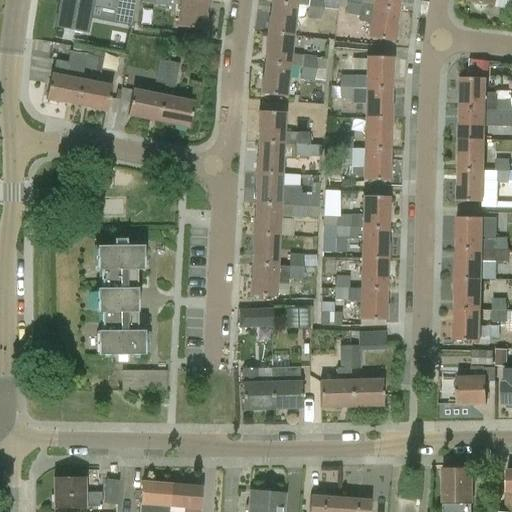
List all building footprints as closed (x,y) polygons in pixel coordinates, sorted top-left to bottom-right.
[(85,38),(91,9),(116,14),(118,0),(89,0),(90,1),(83,0),(61,0),(55,33),(85,38)] [(208,1),(203,0),(142,0),(142,3),(168,7),(168,0),(180,0),(177,28),(203,31),(208,1)] [(269,0),(269,3),(336,10),(337,1),(330,0),(269,0)] [(346,0),(346,4),(398,12),(400,0),(346,0)] [(336,10),(269,3),(266,34),(292,37),(292,36),(307,38),(308,24),(320,25),(321,9),(336,11),(336,10)] [(398,12),(346,4),(345,15),(359,17),(361,6),(372,8),(368,38),(393,42),(398,12)] [(266,34),(262,64),(288,67),(301,68),(316,71),(325,71),(326,60),(315,59),(315,58),(290,56),(292,37),(266,34)] [(99,58),(87,56),(84,69),(97,71),(99,58)] [(330,87),(330,88),(391,89),(391,59),(365,59),(365,77),(339,77),(338,87),(330,87)] [(165,85),(169,62),(158,60),(154,83),(165,85)] [(491,61),(472,60),(471,75),(490,76),(491,61)] [(179,64),(169,62),(165,85),(175,87),(179,64)] [(288,67),(262,64),(259,95),(285,98),(288,67)] [(316,71),(301,68),(299,81),(314,82),(316,71)] [(75,108),(80,83),(50,78),(45,103),(75,108)] [(486,79),(460,78),(459,110),(510,111),(510,112),(511,111),(511,100),(511,99),(506,99),(506,95),(486,94),(486,79)] [(110,88),(80,83),(75,108),(106,114),(110,88)] [(391,89),(330,88),(330,99),(339,99),(339,100),(352,100),(352,105),(364,105),(364,119),(390,120),(391,89)] [(158,123),(163,97),(131,91),(126,117),(158,123)] [(193,102),(163,97),(158,123),(188,129),(193,102)] [(510,111),(459,110),(458,141),(484,141),(485,123),(510,123),(510,112),(510,111)] [(257,112),(256,144),(321,147),(321,146),(309,145),(309,134),(295,133),(294,145),(282,144),(283,114),(257,112)] [(338,138),(338,150),(390,151),(390,120),(364,119),(363,149),(352,149),(352,138),(338,138)] [(458,141),(457,172),(484,172),(484,171),(484,141),(458,141)] [(321,147),(256,144),(255,174),(281,175),(282,159),(294,159),(295,157),(320,158),(321,147)] [(390,151),(338,150),(338,161),(340,161),(340,170),(350,170),(350,168),(363,168),(363,181),(389,181),(390,151)] [(495,160),(495,172),(510,173),(510,160),(495,160)] [(457,172),(457,202),(483,202),(483,187),(496,187),(496,184),(510,184),(510,182),(511,181),(511,172),(510,173),(495,172),(484,171),(484,172),(457,172)] [(255,174),(253,205),(317,208),(318,194),(305,193),(305,195),(293,194),(293,189),(280,188),(281,175),(255,174)] [(323,208),(323,227),(388,229),(389,198),(363,198),(362,217),(333,217),(333,208),(323,208)] [(253,205),(252,235),(278,237),(279,217),(290,218),(305,219),(305,218),(316,219),(317,208),(253,205)] [(456,218),(455,249),(507,249),(507,239),(482,238),(482,219),(456,218)] [(388,229),(323,227),(321,227),(321,253),(343,253),(343,240),(362,240),(361,259),(387,259),(388,229)] [(278,237),(252,235),(251,266),(277,267),(277,266),(278,237)] [(101,291),(96,291),(97,315),(101,315),(102,333),(97,333),(97,357),(114,357),(115,364),(127,364),(127,357),(144,357),(144,333),(137,333),(137,314),(137,290),(136,290),(136,272),(143,272),(143,248),(126,248),(126,241),(113,241),(114,248),(96,248),(96,272),(101,272),(101,291)] [(455,249),(455,280),(481,280),(481,262),(507,262),(507,249),(455,249)] [(289,254),(288,267),(288,268),(302,269),(303,255),(289,254)] [(361,259),(360,289),(360,290),(386,290),(387,259),(361,259)] [(277,267),(251,266),(250,297),(276,298),(276,285),(288,285),(288,280),(315,281),(316,269),(302,269),(288,268),(288,267),(277,266),(277,267)] [(334,277),(334,289),(348,289),(348,277),(334,277)] [(481,280),(455,280),(454,312),(480,312),(481,280)] [(334,289),(334,301),(348,301),(348,303),(360,303),(360,320),(385,321),(386,290),(360,290),(360,289),(348,289),(334,289)] [(506,300),(492,300),(492,312),(506,312),(511,312),(511,302),(506,303),(506,300)] [(272,310),(253,311),(253,330),(272,329),(272,310)] [(309,310),(285,310),(285,330),(309,329),(309,310)] [(480,312),(454,312),(453,342),(479,342),(480,312)] [(492,312),(492,323),(505,323),(506,312),(492,312)] [(340,327),(341,314),(320,314),(319,327),(340,327)] [(337,358),(347,357),(347,345),(337,345),(337,358)] [(348,345),(348,357),(356,357),(356,345),(348,345)] [(506,365),(506,348),(495,348),(495,365),(506,365)] [(492,365),(492,350),(471,350),(471,365),(492,365)] [(335,382),(319,382),(320,409),(351,408),(350,381),(351,381),(350,370),(360,369),(359,357),(339,358),(339,369),(335,369),(335,382)] [(298,368),(284,368),(270,369),(271,384),(272,410),(301,409),(301,383),(299,383),(298,368)] [(489,379),(487,379),(487,369),(471,368),(471,379),(455,378),(454,404),(489,405),(489,379)] [(271,384),(260,385),(260,369),(243,370),(244,385),(242,385),(243,411),(272,410),(271,384)] [(511,369),(503,369),(503,384),(504,405),(507,405),(508,410),(511,409),(511,369)] [(121,371),(121,391),(166,391),(166,371),(121,371)] [(380,380),(351,381),(350,381),(351,408),(381,407),(380,380)] [(338,484),(339,469),(323,469),(323,483),(338,484)] [(471,511),(471,503),(471,470),(441,470),(441,504),(442,504),(442,511),(471,511)] [(511,511),(511,470),(505,470),(504,506),(503,511),(511,511)] [(119,481),(106,480),(104,504),(117,505),(119,481)] [(54,509),(84,508),(101,508),(101,494),(84,494),(84,481),(54,481),(54,509)] [(170,507),(171,486),(142,483),(139,511),(168,511),(169,507),(170,507)] [(171,486),(170,507),(184,508),(183,511),(199,511),(201,488),(171,486)] [(246,511),(283,511),(285,495),(249,492),(246,511)] [(338,511),(340,499),(310,496),(308,511),(338,511)] [(340,499),(338,511),(369,511),(370,502),(340,499)]
